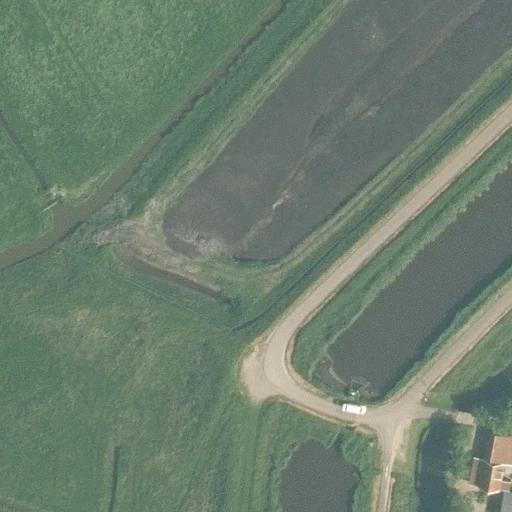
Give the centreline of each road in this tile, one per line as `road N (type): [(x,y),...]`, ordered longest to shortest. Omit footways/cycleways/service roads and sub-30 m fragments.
road 1 (unclassified): [(390,421),(297,399),(269,369),(273,341),(511,111)]
road 2 (unclassified): [(390,421),(511,299)]
